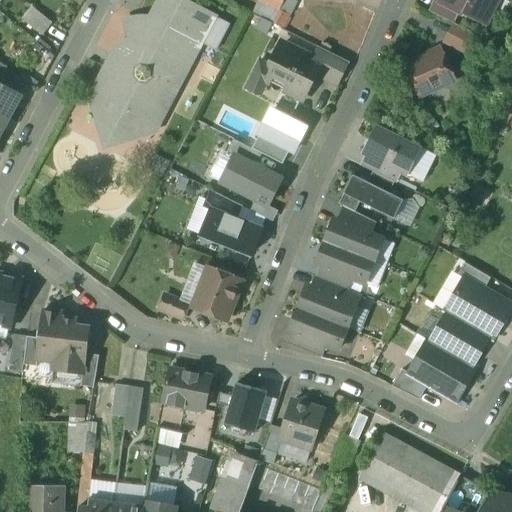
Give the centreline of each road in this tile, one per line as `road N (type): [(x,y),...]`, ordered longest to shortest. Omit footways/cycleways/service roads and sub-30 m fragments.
road 1 (residential): [(245,358),(398,0)]
road 2 (residential): [(511,362),(465,438),(332,378),(245,358)]
road 3 (residential): [(245,358),(141,335),(0,226)]
road 4 (residential): [(0,198),(102,0)]
